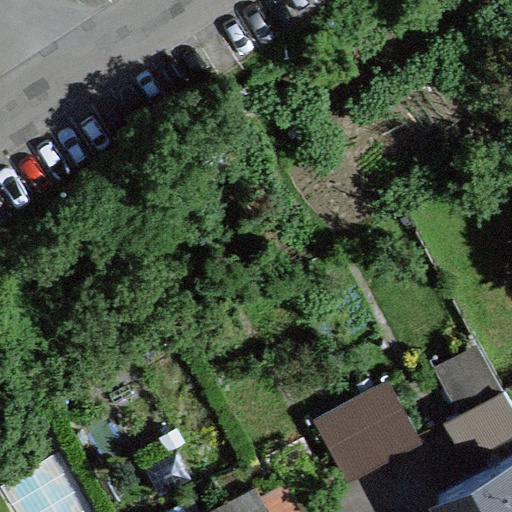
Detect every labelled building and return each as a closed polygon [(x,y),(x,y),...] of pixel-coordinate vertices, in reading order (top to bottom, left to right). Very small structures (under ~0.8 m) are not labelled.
[(461,402),(496,384),(480,354),(445,372),(461,402)] [(389,379),(353,398),(382,452),(418,432),(389,379)] [(511,425),(511,400),(504,385),(446,416),(465,451),(511,425)] [(382,452),(353,398),(317,417),(346,471),(382,452)] [(511,511),(511,450),(437,491),(448,511),(511,511)] [(261,490),(255,479),(194,511),(259,511),(270,506),(261,490)] [(298,511),(281,479),(261,490),(270,506),(273,511),(298,511)]
